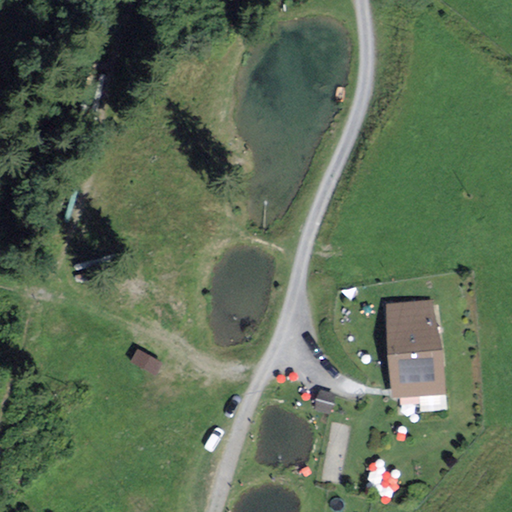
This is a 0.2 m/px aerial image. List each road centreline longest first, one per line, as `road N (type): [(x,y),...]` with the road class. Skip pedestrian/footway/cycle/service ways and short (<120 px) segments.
road 1 (track): [(291,305),(312,223),(366,90),(364,0)]
road 2 (track): [(291,305),(216,511)]
